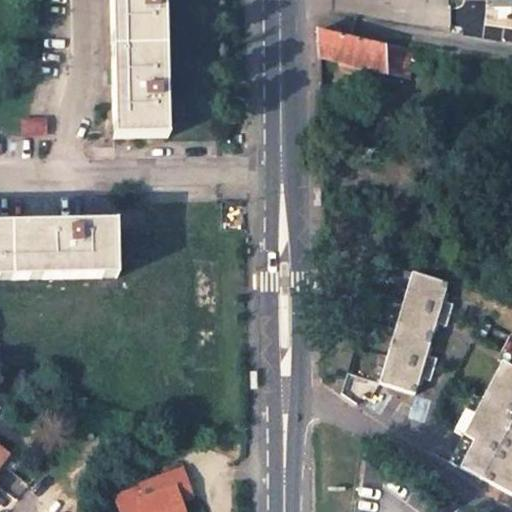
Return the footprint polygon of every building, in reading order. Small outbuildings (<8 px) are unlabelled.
[(167,138),(163,0),(109,0),(110,37),(117,36),(117,52),(117,66),(111,67),(112,125),(119,125),(119,140),(167,138)] [(317,60),(369,72),(368,79),(383,82),(384,73),(403,78),(404,49),(388,46),(387,47),(360,41),(316,31),(317,60)] [(430,58),(411,53),(408,67),(427,72),(430,58)] [(339,65),(338,74),(367,81),(368,79),(369,72),(339,65)] [(379,130),(350,129),(349,166),(376,166),(379,130)] [(511,187),(511,182),(502,175),(490,191),(503,200),(505,198),(511,187)] [(0,273),(10,274),(11,281),(28,280),(28,273),(42,273),(42,280),(102,278),(102,271),(116,271),(115,223),(0,225),(0,273)] [(447,283),(411,273),(378,384),(414,394),(419,377),(430,380),(436,358),(426,355),(435,322),(446,326),(452,304),(441,301),(447,283)] [(511,355),(511,334),(509,334),(496,359),(500,361),(504,352),(511,355)] [(459,467),(511,493),(511,355),(504,352),(500,361),(480,399),(462,435),(473,441),(459,467)] [(453,431),(462,435),(480,399),(472,395),(453,431)] [(462,435),(449,462),(459,467),(473,441),(462,435)] [(0,471),(12,456),(0,447),(0,471)] [(192,497),(182,470),(140,485),(142,488),(115,499),(119,511),(184,511),(180,501),(192,497)]
